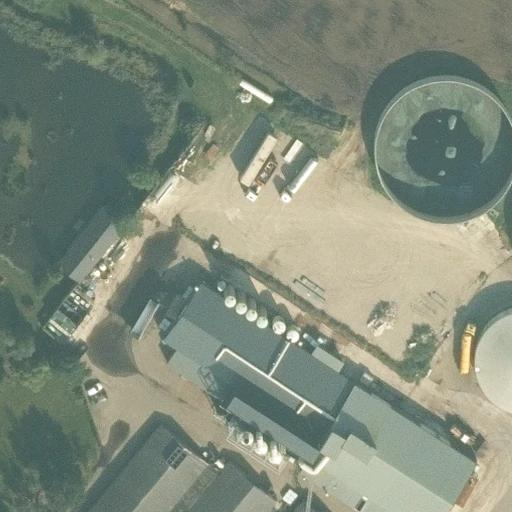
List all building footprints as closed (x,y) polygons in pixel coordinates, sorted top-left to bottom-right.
[(473,211),(509,176),(511,168),(511,114),(483,84),(458,76),(413,78),(393,97),(389,109),(380,118),(376,129),(378,168),(389,180),(390,187),(407,205),(432,213),(473,211)] [(225,394),(310,449),(308,452),(399,511),(440,511),(475,459),(352,379),(341,372),(213,288),(165,363),(222,400),(225,394)] [(511,299),(504,296),(466,379),(511,400),(511,299)] [(187,511),(219,473),(221,471),(207,463),(160,424),(87,511),(187,511)] [(187,511),(266,511),(275,501),(228,462),(221,471),(219,473),(187,511)] [(291,511),(316,511),(302,500),(291,511)]
